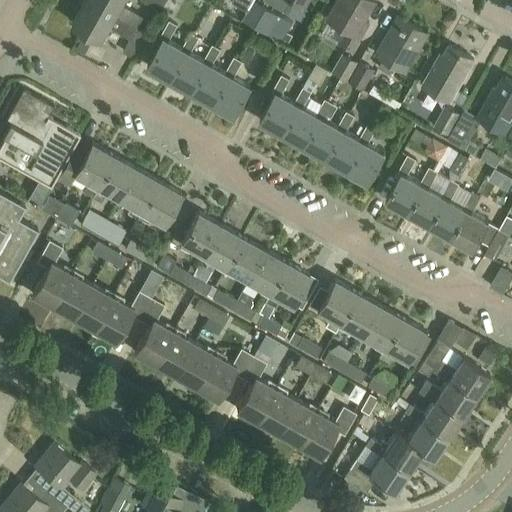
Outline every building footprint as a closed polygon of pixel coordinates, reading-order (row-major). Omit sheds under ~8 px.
[(135,29),(85,0),(72,23),(101,40),(109,27),(130,39),(122,52),(133,58),(146,35),(135,29)] [(84,0),(85,0),(135,29),(142,16),(126,7),(125,7),(121,5),(124,0),(84,0)] [(166,0),(139,0),(160,12),(166,0)] [(231,0),(231,2),(246,10),(252,0),(231,0)] [(280,14),(255,0),(253,0),(243,18),(267,32),(268,31),(280,39),(292,20),(280,13),(280,14)] [(295,0),(299,0),(305,3),(306,0),(265,0),(288,13),(295,0)] [(358,31),(375,2),(371,0),(338,0),(327,20),(345,31),(338,43),(353,51),(363,34),(358,31)] [(394,64),(405,71),(427,32),(398,16),(376,54),(384,58),(379,66),(389,73),(394,64)] [(185,50),(181,48),(167,40),(176,25),(169,21),(159,38),(161,39),(146,65),(169,78),(185,50)] [(190,33),(181,48),(185,50),(169,78),(190,91),(206,62),(203,61),(189,53),(198,38),(190,33)] [(450,100),(473,59),(448,45),(442,56),(440,54),(422,85),(450,100)] [(212,46),(203,61),(206,62),(190,91),(212,103),(228,75),(225,73),(211,65),(219,50),(212,46)] [(358,61),(343,53),(333,71),(348,79),(358,61)] [(233,58),(225,73),(228,75),(212,103),(234,116),(250,88),(232,78),(241,62),(233,58)] [(374,69),(360,61),(349,80),(362,88),(374,69)] [(297,105),(294,103),(280,95),(289,80),(280,76),(271,92),(274,94),(259,120),(281,133),(297,105)] [(511,81),(503,76),(497,88),(494,86),(478,115),(477,116),(482,119),(505,132),(511,119),(511,81)] [(376,84),(372,93),(403,106),(407,97),(376,84)] [(0,144),(0,156),(51,185),(80,133),(48,115),(54,104),(23,87),(5,118),(9,120),(2,132),(6,134),(0,144)] [(302,88),(294,103),(297,105),(281,133),(303,145),(319,117),(315,115),(302,107),(310,92),(302,88)] [(324,99),(315,115),(319,117),(303,145),(325,157),(340,129),(337,127),(328,122),(337,107),(324,99)] [(448,133),(460,112),(446,105),(434,126),(448,133)] [(345,112),(337,127),(340,129),(325,157),(346,169),(362,141),(359,139),(345,132),(353,116),(345,112)] [(475,154),(481,145),(470,138),(478,126),(461,116),(448,138),(475,154)] [(367,124),(359,139),(362,141),(346,169),(368,182),(384,154),(366,144),(375,129),(367,124)] [(86,194),(91,197),(113,155),(91,143),(83,156),(72,149),(56,179),(66,184),(75,175),(88,182),(82,193),(83,193),(86,194)] [(468,157),(459,151),(449,169),(458,174),(468,157)] [(106,192),(117,198),(134,167),(113,155),(91,197),(100,202),(106,192)] [(423,185),(419,183),(406,176),(415,161),(407,156),(397,172),(401,174),(385,201),(407,214),(423,185)] [(127,214),(135,218),(156,180),(134,167),(117,198),(131,206),(127,214)] [(428,168),(419,183),(423,185),(407,214),(429,226),(445,198),(441,195),(449,180),(436,173),(428,168)] [(511,179),(511,177),(495,168),(490,178),(507,188),(511,179)] [(137,218),(146,223),(150,217),(162,224),(180,193),(156,180),(135,218),(137,219),(137,218)] [(429,226),(450,238),(466,210),(463,208),(470,196),(456,188),(457,185),(449,180),(441,195),(445,198),(429,226)] [(25,206),(0,192),(0,276),(9,281),(37,229),(18,218),(25,206)] [(471,193),(470,196),(463,208),(466,210),(450,238),(472,251),(488,223),(471,213),(479,197),(471,193)] [(78,209),(65,202),(57,217),(70,224),(78,209)] [(179,243),(202,256),(220,225),(197,212),(179,243)] [(85,213),(80,222),(98,233),(104,223),(85,213)] [(497,231),(508,237),(511,228),(511,220),(505,217),(497,231)] [(123,234),(104,223),(98,233),(117,244),(123,234)] [(202,256),(224,269),(242,238),(220,225),(202,256)] [(508,237),(497,231),(484,255),(494,261),(503,245),(511,250),(511,239),(508,237)] [(106,258),(112,247),(97,238),(91,249),(106,258)] [(129,238),(124,247),(143,258),(149,249),(129,238)] [(246,281),(264,250),(242,238),(224,269),(246,281)] [(52,307),(71,273),(52,262),(60,248),(48,241),(36,263),(46,269),(31,295),(52,307)] [(127,255),(112,247),(106,258),(120,266),(127,255)] [(246,281),(268,293),(268,294),(286,263),(264,250),(246,281)] [(187,283),(193,273),(174,262),(168,272),(187,283)] [(308,275),(286,263),(268,294),(268,293),(263,302),(273,308),(278,299),(291,306),(308,275)] [(510,284),(511,280),(511,266),(504,263),(497,278),(510,284)] [(52,307),(73,318),(92,285),(71,273),(52,307)] [(193,273),(187,283),(206,293),(211,283),(193,273)] [(316,311),(338,324),(356,293),(333,280),(316,311)] [(93,330),(112,296),(92,285),(73,318),(93,330)] [(217,287),(212,297),(231,307),(236,298),(217,287)] [(129,316),(138,321),(151,299),(138,291),(130,306),(112,296),(93,330),(114,342),(129,316)] [(361,336),(378,306),(356,293),(338,324),(361,336)] [(193,307),(208,315),(214,305),(199,296),(193,307)] [(255,309),(236,298),(231,307),(250,318),(255,309)] [(155,364),(174,331),(155,321),(163,306),(151,299),(138,321),(148,327),(134,353),(155,364)] [(229,313),(214,305),(208,315),(223,324),(229,313)] [(361,336),(383,349),(400,318),(378,306),(361,336)] [(276,333),(281,323),(262,312),(257,322),(276,333)] [(423,331),(400,318),(383,349),(378,358),(387,363),(392,354),(406,362),(423,331)] [(155,364),(175,376),(194,342),(174,331),(155,364)] [(259,354),(273,362),(285,341),(271,333),(259,354)] [(296,344),(315,355),(321,346),(302,335),(296,344)] [(441,359),(447,349),(449,346),(439,339),(424,361),(434,367),(432,370),(447,380),(474,398),(490,374),(463,356),(455,368),(441,359)] [(195,387),(214,354),(194,342),(175,376),(195,387)] [(231,374),(241,379),(253,357),(240,349),(232,364),(214,354),(195,387),(216,399),(231,374)] [(341,370),(347,360),(328,349),(322,359),(341,370)] [(310,373),(316,362),(301,353),(295,364),(310,373)] [(257,422),(276,389),(257,378),(265,363),(253,357),(241,379),(251,385),(236,410),(257,422)] [(366,371),(347,360),(341,370),(360,380),(366,371)] [(331,370),(316,362),(310,373),(325,381),(331,370)] [(372,375),(367,384),(386,395),(392,385),(372,375)] [(434,400),(461,418),(474,398),(447,380),(445,383),(441,389),(426,379),(418,390),(433,401),(434,400)] [(257,422),(278,433),(296,400),(276,389),(257,422)] [(368,413),(378,397),(369,392),(360,408),(368,413)] [(278,433),(298,445),(317,412),(296,400),(278,433)] [(420,421),(447,439),(461,418),(434,400),(433,401),(425,414),(410,404),(405,411),(420,421)] [(333,431),(342,436),(343,436),(355,414),(342,407),(334,421),(317,412),(298,445),(319,457),(333,431)] [(365,423),(382,429),(386,418),(369,412),(365,423)] [(420,421),(408,439),(422,449),(434,457),(447,439),(420,421)] [(365,447),(379,456),(381,453),(407,471),(422,449),(408,439),(396,431),(387,445),(383,442),(380,446),(370,439),(367,444),(365,447)] [(80,462),(78,465),(52,443),(34,466),(52,481),(45,489),(66,508),(71,511),(87,511),(88,511),(62,489),(69,480),(81,490),(94,474),(80,462)] [(393,493),(407,471),(381,453),(379,456),(371,469),(356,460),(343,479),(364,494),(374,480),(393,493)] [(9,511),(62,511),(66,508),(45,489),(37,498),(20,484),(1,506),(9,511)] [(154,511),(153,511),(179,511),(184,502),(150,485),(141,505),(154,511)] [(103,507),(112,511),(114,511),(122,498),(110,493),(103,507)]
